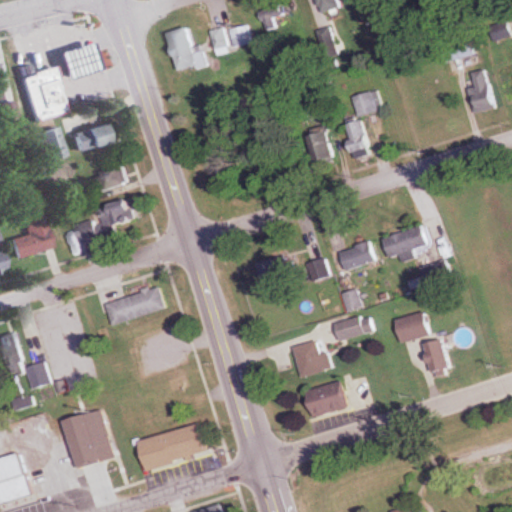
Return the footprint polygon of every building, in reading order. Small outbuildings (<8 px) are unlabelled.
[(346,10),(342,0),(320,0),(325,15),(346,10)] [(284,31),(284,9),(266,9),(267,31),(284,31)] [(320,33),(328,57),(342,52),(334,28),(320,33)] [(173,34),(180,66),(199,62),(191,30),(173,34)] [(217,30),(217,49),(254,48),(254,30),(217,30)] [(61,51),(70,79),(103,69),(94,41),(61,51)] [(67,102),(63,88),(65,88),(58,64),(26,74),(30,89),(32,88),(39,110),(67,102)] [(491,71),(475,75),(478,89),(473,90),(479,115),(500,110),(491,71)] [(386,112),(380,91),(356,98),(362,118),(386,112)] [(376,157),(365,121),(348,127),(359,162),(376,157)] [(79,151),(115,143),(111,124),(75,132),(79,151)] [(340,164),(334,132),(312,136),(319,169),(340,164)] [(132,183),(126,166),(105,174),(111,191),(132,183)] [(84,246),(122,236),(119,226),(140,220),(135,200),(104,208),(106,218),(79,225),(84,246)] [(25,217),(29,235),(13,239),(18,258),(56,248),(47,212),(25,217)] [(433,246),(428,228),(387,239),(393,259),(404,256),(406,264),(420,260),(417,250),(433,246)] [(382,261),(374,242),(344,254),(351,273),(382,261)] [(0,273),(8,273),(7,253),(0,253),(0,273)] [(262,262),(265,285),(282,283),(282,288),(297,286),(293,257),(262,262)] [(170,309),(163,287),(110,304),(117,326),(170,309)] [(352,315),(367,309),(360,290),(344,296),(352,315)] [(379,333),(373,315),(340,325),(345,343),(379,333)] [(403,341),(434,339),(433,316),(402,317),(403,341)] [(13,375),(29,370),(17,332),(1,337),(13,375)] [(430,344),(437,376),(457,371),(449,340),(430,344)] [(298,349),(306,379),(336,370),(331,354),(326,355),(323,342),(298,349)] [(30,368),(37,391),(56,385),(49,363),(30,368)] [(353,408),(346,382),(313,391),(320,417),(353,408)] [(17,413),(37,406),(33,395),(13,401),(17,413)] [(106,411),(69,421),(81,469),(119,459),(106,411)] [(151,470),(214,454),(207,424),(144,440),(151,470)] [(0,506),(36,497),(25,455),(0,461),(0,506)]
